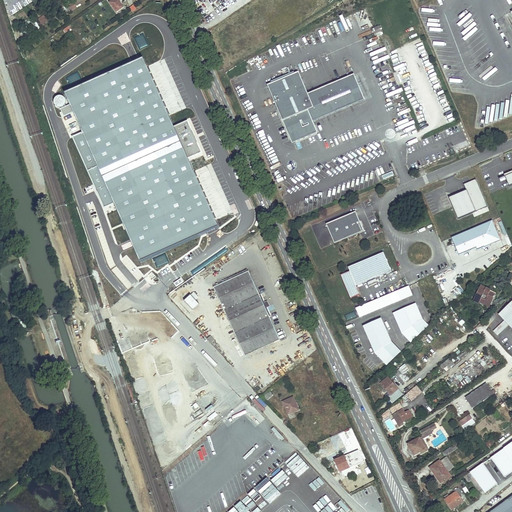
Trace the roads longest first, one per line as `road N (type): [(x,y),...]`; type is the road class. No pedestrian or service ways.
road 1 (primary): [(176,0),(363,421)]
road 2 (residential): [(358,511),(164,298)]
road 3 (unknown): [(228,399),(180,334),(152,333),(142,350),(163,417),(188,428)]
road 4 (residential): [(511,141),(391,193),(383,211),(393,238),(405,245)]
